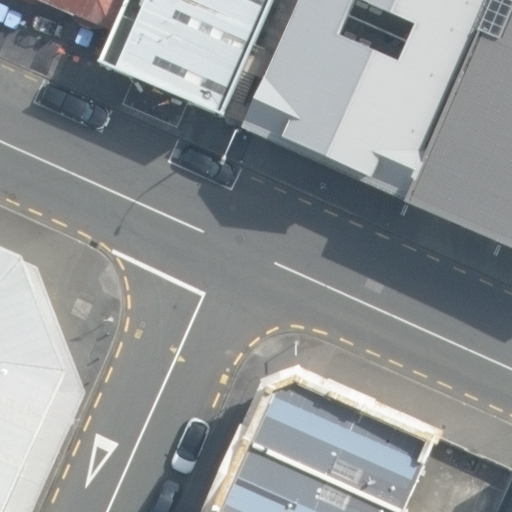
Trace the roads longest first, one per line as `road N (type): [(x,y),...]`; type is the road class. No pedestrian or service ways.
road 1 (secondary): [(511,367),(227,241)]
road 2 (residential): [(111,511),(227,241)]
road 3 (secondary): [(227,241),(0,137)]
